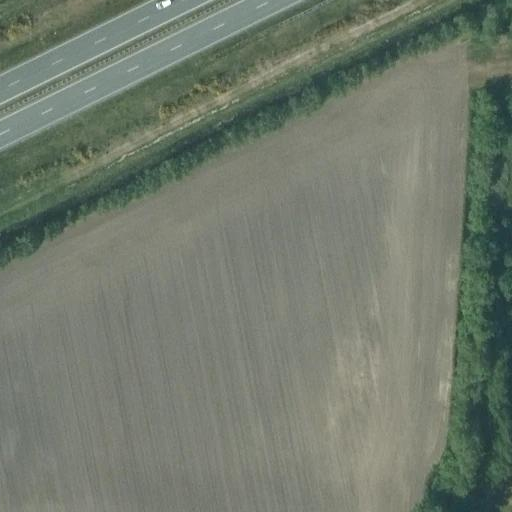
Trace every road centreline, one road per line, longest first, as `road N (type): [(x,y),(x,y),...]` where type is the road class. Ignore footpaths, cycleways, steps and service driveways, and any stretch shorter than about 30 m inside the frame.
road 1 (trunk): [(0,137),(277,0)]
road 2 (trunk): [(184,0),(0,91)]
